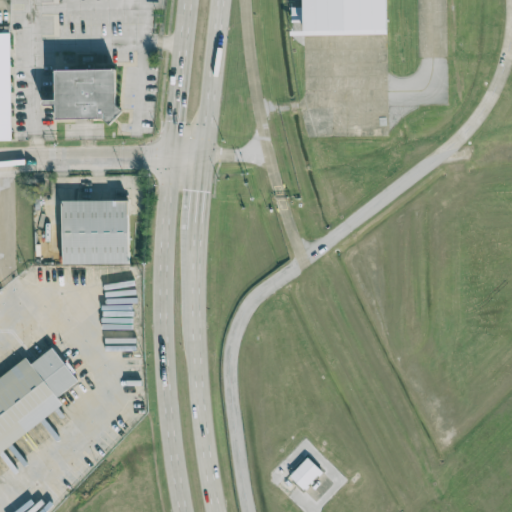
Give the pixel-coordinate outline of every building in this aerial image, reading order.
[(394,0),(395,37),(389,37),(306,36),(306,0),(394,0)] [(0,29),(7,29),(6,35),(17,36),(16,142),(0,142),(0,29)] [(61,66),(124,66),(124,99),(131,108),(116,120),(110,113),(63,114),(63,101),(48,101),(47,95),(62,95),(61,66)] [(128,200),(62,201),(63,265),(129,264),(128,200)] [(0,381),(25,362),(31,357),(35,363),(57,347),(83,380),(63,395),(68,403),(0,456),(0,381)] [(293,476),(310,458),(327,475),(308,494),(293,476)]
